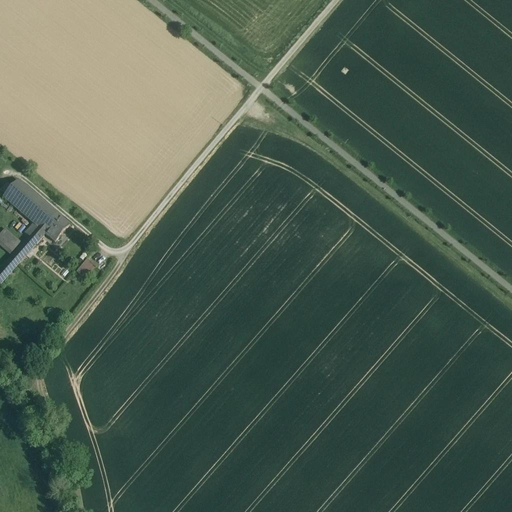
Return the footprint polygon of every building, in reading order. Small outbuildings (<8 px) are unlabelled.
[(21,183),(5,200),(17,211),(32,194),(21,183)] [(70,227),(32,194),(17,211),(34,226),(38,229),(46,236),(55,244),(70,227)] [(34,226),(25,236),(30,239),(38,229),(34,226)] [(30,239),(11,260),(19,267),(46,236),(38,229),(30,239)] [(21,245),(5,231),(0,236),(0,244),(12,255),(21,245)] [(11,260),(0,272),(0,286),(0,287),(19,267),(11,260)] [(89,263),(79,274),(86,281),(96,269),(89,263)]
